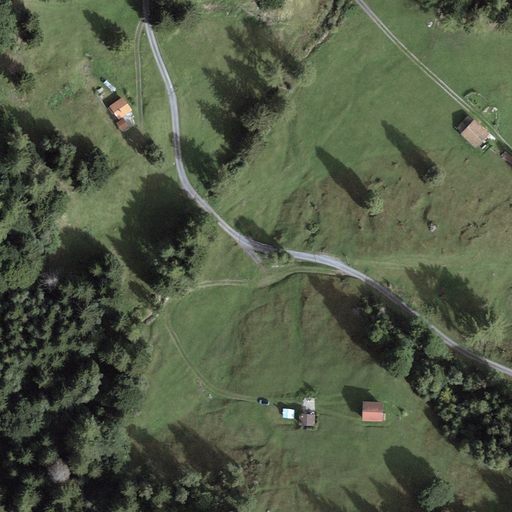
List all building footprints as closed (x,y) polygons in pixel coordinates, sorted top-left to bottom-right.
[(132,111),(123,97),(109,106),(119,120),(132,111)] [(129,126),(123,118),(116,123),(122,131),(129,126)] [(489,134),(474,120),(461,134),(476,148),(489,134)] [(383,402),(363,402),(362,421),(382,422),(383,402)] [(294,410),(283,409),(283,418),(294,419),(294,410)] [(315,415),(300,414),(299,426),(315,426),(315,415)]
